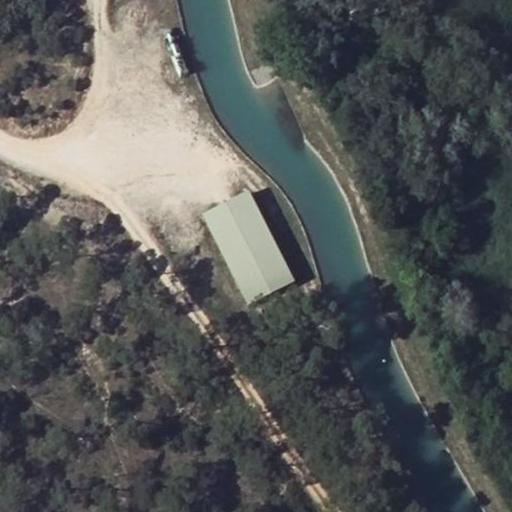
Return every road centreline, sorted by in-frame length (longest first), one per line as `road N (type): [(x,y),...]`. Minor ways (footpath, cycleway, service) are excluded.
road 1 (track): [(333,511),(120,196),(91,171),(0,141)]
road 2 (track): [(120,196),(102,0)]
